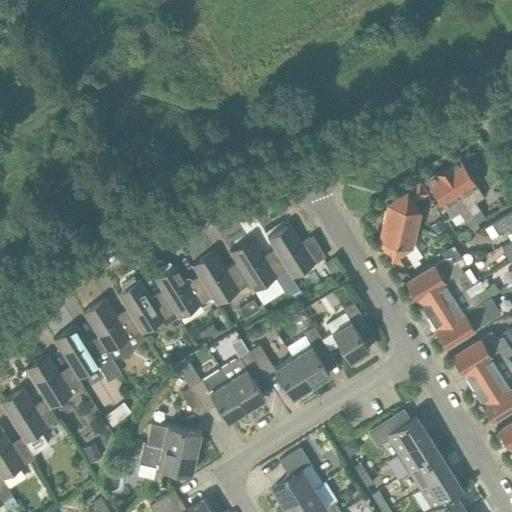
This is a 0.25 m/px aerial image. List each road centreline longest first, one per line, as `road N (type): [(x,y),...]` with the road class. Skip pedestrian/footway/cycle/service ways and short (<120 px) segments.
road 1 (residential): [(0,338),(63,281),(150,227),(309,178)]
road 2 (residential): [(246,511),(229,477),(235,466),(416,351)]
road 3 (residential): [(309,178),(511,85)]
road 4 (residential): [(416,351),(309,178)]
road 5 (residential): [(511,508),(416,351)]
